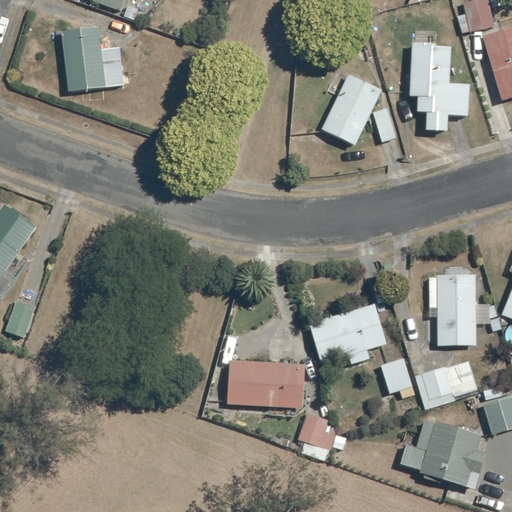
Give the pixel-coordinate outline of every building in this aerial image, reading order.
[(127,0),(93,0),(123,12),(127,0)] [(501,4),(500,0),(471,0),(456,3),(461,34),(495,28),(491,6),(501,4)] [(511,99),(511,29),(485,38),(505,102),(511,99)] [(103,45),(102,30),(67,34),(72,92),(127,86),(122,43),(103,45)] [(454,85),(455,46),(415,44),(412,98),(420,98),(419,113),(430,114),(430,131),(452,132),(453,116),(472,117),(473,85),(454,85)] [(382,89),(346,74),(323,130),(359,145),(382,89)] [(390,110),(374,115),(383,144),(399,139),(390,110)] [(0,285),(41,227),(9,205),(0,218),(0,285)] [(479,278),(432,277),(431,315),(440,316),(440,346),(477,347),(479,278)] [(37,306),(18,300),(9,332),(27,337),(37,306)] [(390,345),(379,305),(312,323),(323,364),(351,357),(353,363),(371,358),(369,351),(390,345)] [(416,396),(405,358),(381,365),(390,394),(400,391),(403,400),(416,396)] [(307,408),(310,366),(233,361),(230,404),(307,408)] [(479,391),(471,361),(416,376),(425,410),(457,402),(455,397),(479,391)] [(511,430),(511,397),(483,405),(491,435),(511,430)] [(331,421),(307,414),(299,440),(327,449),(333,429),(329,428),(331,421)] [(415,414),(399,466),(467,487),(472,471),(478,473),(482,460),(478,458),(485,435),(437,421),(415,414)]
